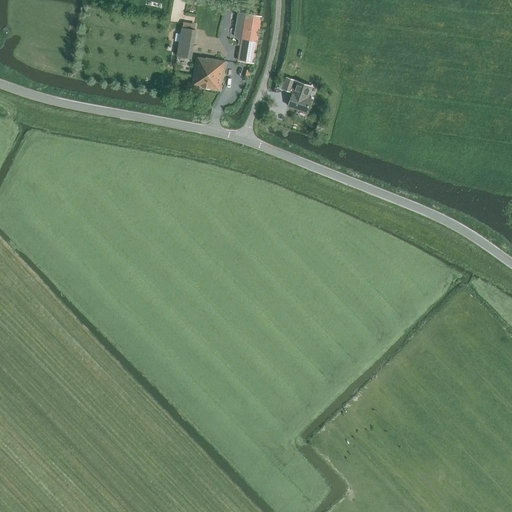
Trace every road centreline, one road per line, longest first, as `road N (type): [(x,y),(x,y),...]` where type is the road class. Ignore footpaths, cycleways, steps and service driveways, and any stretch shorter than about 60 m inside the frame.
road 1 (unclassified): [(511,265),(444,220),(246,139)]
road 2 (unclassified): [(246,139),(0,83)]
road 3 (unclassified): [(246,139),(279,0)]
